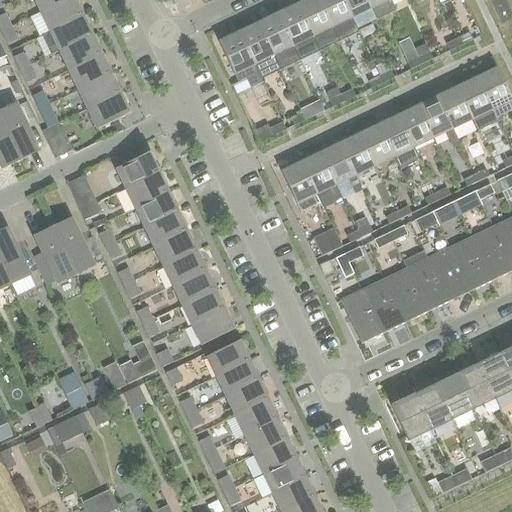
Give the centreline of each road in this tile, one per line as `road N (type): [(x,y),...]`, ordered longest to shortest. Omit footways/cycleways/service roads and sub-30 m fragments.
road 1 (residential): [(329,394),(191,111)]
road 2 (residential): [(0,203),(191,111)]
road 3 (residential): [(329,394),(511,307)]
road 4 (residential): [(385,511),(329,394)]
